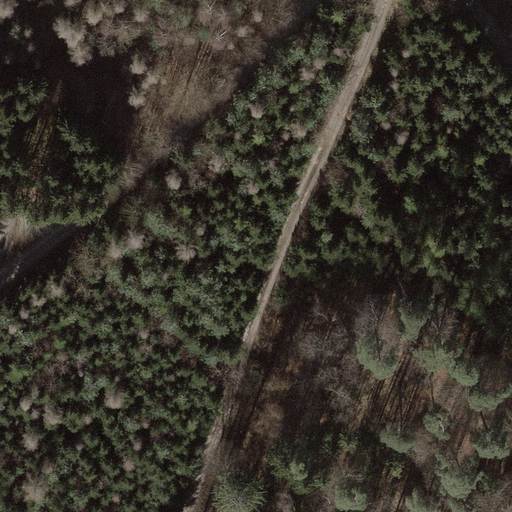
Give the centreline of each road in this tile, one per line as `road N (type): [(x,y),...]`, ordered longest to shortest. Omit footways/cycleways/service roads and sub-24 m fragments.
road 1 (track): [(382,0),(186,511)]
road 2 (track): [(0,280),(205,110),(312,0)]
